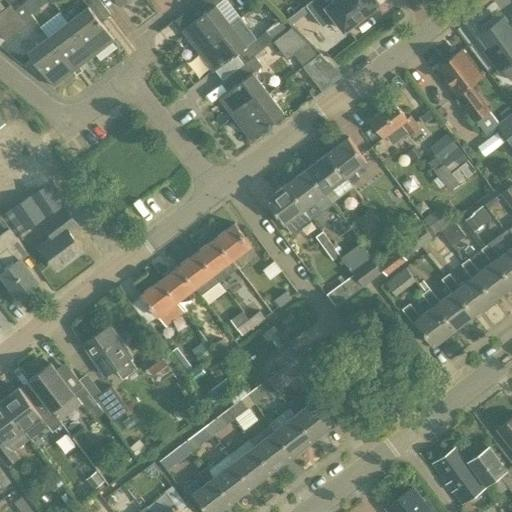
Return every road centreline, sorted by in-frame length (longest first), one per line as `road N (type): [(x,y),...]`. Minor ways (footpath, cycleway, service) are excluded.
road 1 (residential): [(413,430),(229,182)]
road 2 (residential): [(0,357),(215,193)]
road 3 (residential): [(229,182),(434,27)]
road 4 (residential): [(122,76),(215,193)]
road 5 (residential): [(0,69),(48,111),(69,110),(122,76)]
road 6 (residential): [(307,511),(413,430)]
road 7 (residential): [(413,430),(511,354)]
